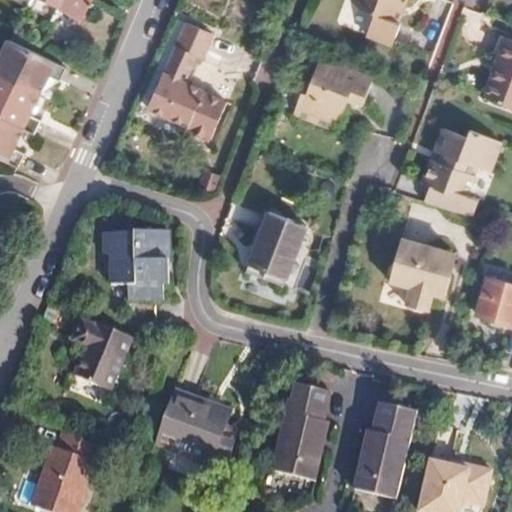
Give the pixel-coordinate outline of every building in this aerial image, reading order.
[(58,0),(46,0),(44,5),(54,9),(58,0)] [(58,0),(54,9),(80,20),(90,0),(58,0)] [(406,0),(351,0),(361,10),(374,15),(367,36),(394,46),(402,25),(397,23),(392,21),(398,5),(404,7),(406,0)] [(404,7),(398,5),(392,21),(397,23),(404,7)] [(166,72),(152,107),(194,123),(193,127),(216,136),(231,97),(207,88),(208,87),(188,79),(199,52),(204,54),(214,29),(188,18),(166,72)] [(497,70),(494,70),(485,96),(511,106),(511,38),(504,36),(498,53),(503,56),(497,70)] [(65,68),(6,40),(0,51),(0,77),(35,95),(44,75),(59,82),(65,68)] [(304,82),(307,84),(303,94),(296,92),(288,114),(331,130),(340,108),(335,106),(339,96),(357,103),(366,76),(314,56),(304,82)] [(35,95),(0,77),(0,117),(19,127),(33,134),(39,122),(25,115),(35,95)] [(19,127),(0,117),(0,159),(17,168),(23,154),(10,148),(19,127)] [(441,154),(433,151),(421,183),(428,186),(423,202),(472,216),(479,199),(470,195),(477,175),(472,173),(476,164),(480,166),(490,170),(500,143),(467,130),(464,137),(442,128),(436,144),(443,147),(441,154)] [(443,147),(436,144),(433,151),(441,154),(443,147)] [(257,242),(255,241),(246,264),(282,277),(302,226),(267,212),(266,214),(268,215),(257,242)] [(162,226),(142,227),(130,228),(131,230),(98,231),(98,251),(107,251),(107,264),(103,264),(103,284),(117,284),(121,284),(120,306),(133,306),(148,302),(148,300),(157,299),(157,281),(151,281),(151,258),(162,258),(162,226)] [(452,253),(399,239),(387,282),(409,288),(404,306),(427,312),(432,292),(444,295),(449,276),(447,275),(452,253)] [(162,258),(151,258),(151,281),(157,281),(162,281),(162,258)] [(511,314),(511,286),(484,279),(474,313),(509,323),(511,314)] [(133,306),(120,306),(121,327),(148,326),(148,302),(133,306)] [(71,342),(85,349),(73,377),(109,393),(132,342),(122,338),(99,328),(81,321),(71,342)] [(330,387),(295,379),(291,396),(288,395),(271,467),(313,477),(321,446),(315,444),(318,435),(323,436),(328,418),(323,416),(330,387)] [(235,410),(174,390),(160,432),(177,438),(174,449),(225,466),(233,440),(225,437),(229,427),(235,410)] [(393,495),(413,406),(376,398),(369,428),(364,427),(360,445),(366,446),(364,456),(358,455),(351,486),(393,495)] [(236,430),(229,427),(225,437),(233,440),(236,430)] [(177,438),(160,432),(157,443),(174,449),(177,438)] [(56,449),(51,447),(29,504),(50,511),(75,511),(77,507),(74,506),(96,446),(62,434),(56,449)] [(470,511),(476,488),(433,479),(425,511),(470,511)]
